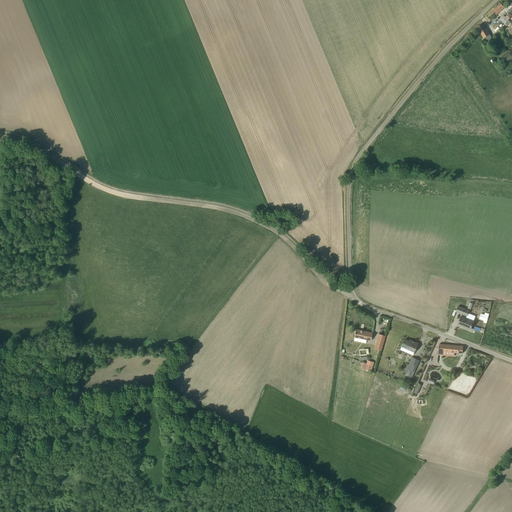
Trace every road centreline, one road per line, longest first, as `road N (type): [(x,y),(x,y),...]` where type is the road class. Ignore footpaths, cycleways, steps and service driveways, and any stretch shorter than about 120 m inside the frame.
road 1 (track): [(335,287),(261,223),(200,204),(127,197),(0,136)]
road 2 (unclassified): [(352,294),(347,196),(355,161),(494,0)]
road 3 (track): [(344,292),(330,421)]
road 4 (unclassified): [(469,344),(366,307),(352,294)]
